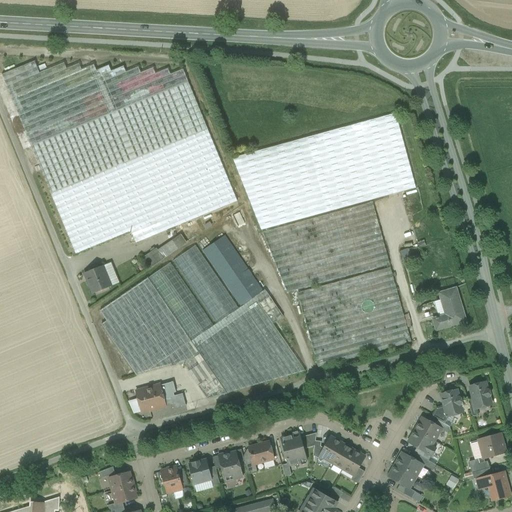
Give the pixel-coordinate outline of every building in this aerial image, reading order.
[(108,66),(96,71),(94,65),(81,70),(79,64),(66,69),(64,63),(39,73),(34,62),(2,75),(51,194),(207,130),(183,70),(170,75),(168,69),(155,74),(153,68),(140,73),(138,67),(126,72),(123,66),(111,72),(108,66)] [(395,114),(232,158),(261,230),(415,188),(395,114)] [(207,130),(51,194),(75,254),(131,231),(136,243),(237,202),(207,130)] [(372,203),(262,233),(287,293),(389,265),(372,203)] [(264,290),(221,228),(198,244),(242,308),(264,290)] [(180,235),(157,250),(164,259),(186,244),(180,235)] [(240,309),(196,245),(173,260),(218,325),(240,309)] [(157,250),(156,249),(144,257),(151,268),(164,259),(157,250)] [(215,327),(171,262),(148,278),(192,343),(215,327)] [(102,267),(85,274),(93,294),(111,287),(102,267)] [(390,268),(297,293),(318,368),(411,342),(390,268)] [(192,343),(148,278),(100,311),(107,321),(101,325),(137,376),(182,364),(207,400),(227,394),(192,343)] [(456,288),(439,293),(445,315),(432,319),(436,331),(466,322),(456,288)] [(242,308),(240,309),(218,325),(215,327),(192,343),(227,394),(305,372),(273,325),(284,318),(265,290),(264,290),(242,308)] [(173,382),(160,386),(164,400),(170,398),(170,397),(174,396),(173,393),(176,393),(173,382)] [(485,382),(469,387),(473,398),(476,410),(483,408),(485,405),(488,404),(490,401),(489,397),(490,395),(489,391),(487,390),(485,382)] [(160,385),(136,391),(141,412),(154,409),(154,410),(166,407),(172,405),(170,398),(164,400),(160,386),(160,385)] [(456,390),(441,394),(444,406),(447,417),(455,415),(456,413),(460,412),(461,409),(460,405),(461,403),(460,399),(458,398),(456,390)] [(174,396),(170,397),(170,398),(172,405),(174,410),(186,407),(183,394),(174,396)] [(473,398),(467,400),(472,417),(478,416),(476,410),(473,398)] [(444,406),(436,408),(431,417),(438,420),(444,424),(447,417),(444,406)] [(435,425),(422,418),(415,430),(434,441),(441,430),(441,429),(435,425)] [(444,424),(438,420),(435,425),(441,429),(441,430),(448,434),(450,431),(449,427),(444,424)] [(434,441),(415,430),(408,443),(417,448),(431,456),(436,449),(431,446),(434,441)] [(316,433),(300,438),(303,449),(314,446),(315,441),(316,433)] [(299,434),(281,439),(288,464),(288,466),(306,461),(303,449),(300,438),(299,434)] [(500,434),(478,440),(483,459),(505,453),(500,434)] [(342,444),(330,437),(327,442),(324,443),(325,446),(323,448),(319,456),(320,456),(332,463),(342,444)] [(484,463),(483,459),(478,440),(472,443),(477,460),(478,460),(479,464),(484,463)] [(315,441),(314,446),(313,456),(318,459),(320,456),(319,456),(323,448),(320,447),(321,442),(315,441)] [(269,442),(248,448),(250,456),(253,465),(255,465),(274,459),(269,442)] [(354,451),(342,444),(332,463),(343,470),(354,451)] [(431,456),(417,448),(414,453),(420,456),(428,461),(431,456)] [(241,450),(235,452),(236,452),(239,463),(244,462),(243,458),(241,450)] [(354,451),(343,470),(353,476),(354,476),(359,468),(365,457),(354,451)] [(235,452),(224,456),(224,455),(218,456),(221,468),(225,482),(242,477),(239,463),(236,452),(235,452)] [(417,462),(402,453),(395,465),(416,477),(422,465),(423,465),(417,462)] [(221,468),(218,456),(212,458),(215,467),(216,470),(221,468)] [(250,456),(243,458),(244,462),(248,475),(257,472),(255,465),(253,465),(250,456)] [(428,461),(420,456),(417,462),(423,465),(422,465),(432,471),(436,465),(428,461)] [(206,459),(188,464),(194,485),(211,481),(212,481),(208,469),(206,459)] [(472,473),(489,468),(487,462),(484,463),(479,464),(478,460),(477,460),(469,462),(472,473)] [(288,464),(282,466),(285,477),(291,475),(288,466),(288,464)] [(416,477),(395,465),(388,477),(400,484),(409,489),(416,477)] [(113,467),(99,473),(100,478),(115,474),(113,467)] [(176,467),(161,472),(163,480),(162,480),(164,487),(165,486),(166,492),(173,490),(173,493),(182,490),(182,487),(177,471),(176,467)] [(215,467),(208,469),(212,481),(211,481),(213,486),(220,484),(216,470),(215,467)] [(364,472),(359,468),(354,476),(353,476),(351,480),(357,484),(364,472)] [(489,468),(472,473),(474,479),(476,479),(491,475),(489,468)] [(188,486),(184,469),(177,471),(182,487),(188,486)] [(491,475),(476,479),(479,490),(492,487),(496,501),(510,497),(507,485),(506,486),(504,480),(505,480),(503,472),(491,475)] [(129,473),(109,478),(112,491),(134,486),(133,482),(131,483),(129,473)] [(409,489),(400,484),(396,490),(412,499),(415,492),(409,489)] [(134,486),(112,491),(116,504),(122,503),(136,499),(133,489),(134,489),(134,486)] [(343,493),(333,487),(330,492),(340,498),(343,493)] [(337,503),(314,490),(310,496),(311,498),(307,505),(320,511),(333,511),(335,509),(334,509),(337,503)] [(53,511),(54,510),(57,510),(57,506),(58,506),(58,499),(43,504),(34,503),(34,508),(29,508),(14,511),(53,511)] [(273,500),(232,510),(232,511),(272,511),(276,511),(273,500)] [(116,504),(108,506),(109,511),(112,511),(124,509),(122,503),(116,504)]
